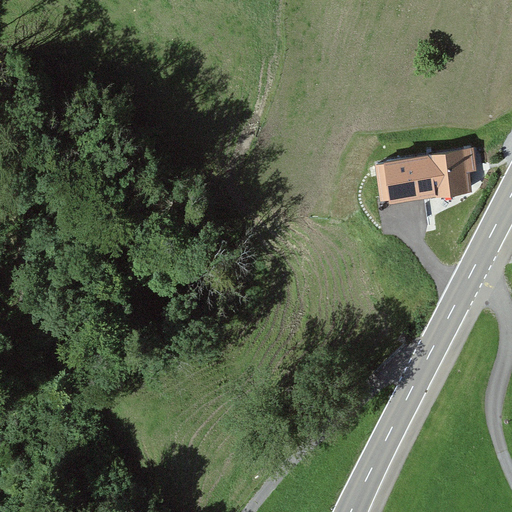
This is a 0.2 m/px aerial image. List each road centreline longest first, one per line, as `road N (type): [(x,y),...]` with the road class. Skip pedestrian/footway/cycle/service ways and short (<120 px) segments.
road 1 (tertiary): [(349,511),(511,198)]
road 2 (track): [(511,473),(494,411),(510,345),(507,306),(473,272)]
